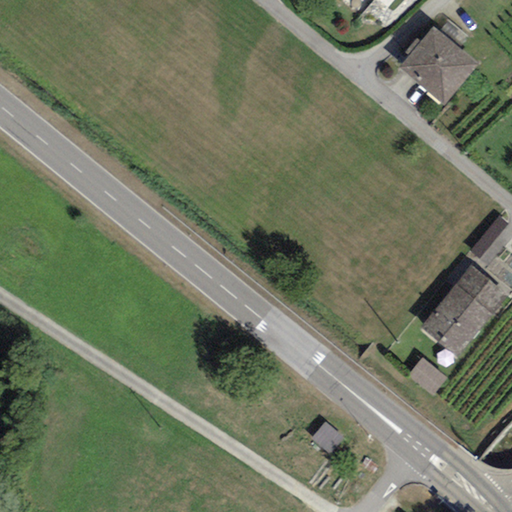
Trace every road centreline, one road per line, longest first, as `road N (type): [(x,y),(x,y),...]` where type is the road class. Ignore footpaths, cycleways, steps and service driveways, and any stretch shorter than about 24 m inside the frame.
road 1 (secondary): [(0,104),(418,446)]
road 2 (unclassified): [(326,511),(0,296)]
road 3 (unclassified): [(261,0),(511,206)]
